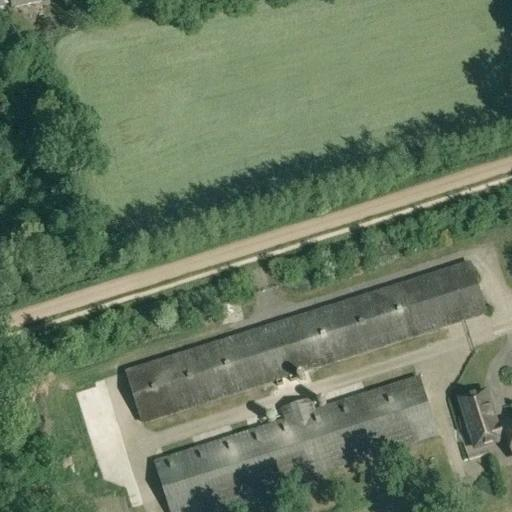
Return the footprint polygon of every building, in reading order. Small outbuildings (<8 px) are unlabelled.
[(0,0),(0,9),(2,9),(2,6),(10,5),(11,10),(46,2),(45,0),(0,0)] [(471,265),(128,374),(143,423),(487,314),(471,265)] [(165,458),(154,462),(170,511),(204,511),(439,437),(420,377),(316,410),(312,400),(281,411),(284,420),(193,449),(189,441),(162,451),(165,458)] [(511,384),(497,389),(504,418),(511,416),(511,384)] [(511,422),(497,427),(486,393),(461,401),(476,450),(509,439),(511,449),(511,422)]
